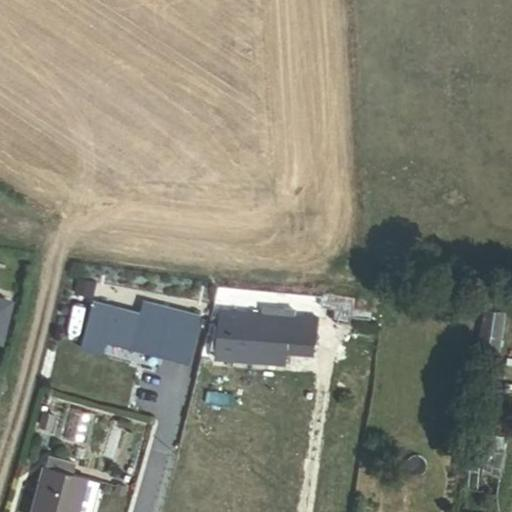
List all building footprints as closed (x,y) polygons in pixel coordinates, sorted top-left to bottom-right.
[(177,323),(200,326),(203,302),(116,292),(114,306),(173,313),(172,323),(177,323)] [(353,322),(370,325),(372,312),(355,310),(356,303),(325,299),(322,323),(296,320),(297,316),(251,310),(252,303),(224,299),(224,296),(215,295),(207,351),(218,353),(217,363),(289,373),(290,359),(315,363),(320,326),(352,330),(353,322)] [(0,336),(8,303),(0,301),(0,336)] [(479,358),(499,361),(506,316),(486,313),(479,358)] [(89,319),(81,356),(103,361),(106,348),(105,348),(111,323),(89,319)] [(105,348),(106,348),(163,361),(169,330),(132,322),(130,328),(111,323),(105,348)] [(176,336),(199,338),(200,326),(177,323),(176,336)] [(41,434),(52,436),(56,421),(45,418),(41,434)] [(483,454),(507,458),(510,442),(486,438),(483,454)] [(498,511),(507,458),(483,454),(466,451),(455,511),(498,511)] [(93,511),(100,488),(74,481),(78,467),(50,460),(35,511),(93,511)]
